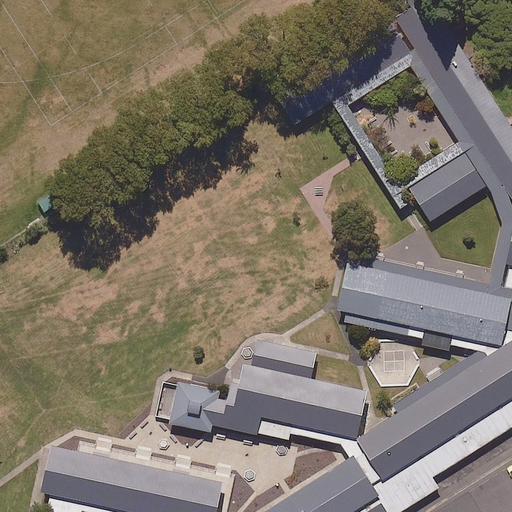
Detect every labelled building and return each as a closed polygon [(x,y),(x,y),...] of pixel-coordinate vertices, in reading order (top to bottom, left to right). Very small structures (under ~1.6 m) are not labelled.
[(511,131),(429,0),(419,0),(393,16),(511,205),(511,131)] [(255,146),(408,50),(387,17),(181,147),(188,158),(201,180),(255,146)] [(330,104),(296,126),(374,248),(409,227),(330,104)] [(484,186),(463,153),(408,188),(429,221),(484,186)] [(511,224),(503,264),(507,266),(503,286),(511,288),(511,224)] [(505,302),(344,264),(334,306),(495,344),(505,302)] [(175,382),(167,424),(210,433),(211,428),(258,437),(261,421),(357,440),(367,388),(310,377),(315,352),(272,343),(254,340),(249,366),(240,364),(236,384),(228,383),(224,403),(211,400),(213,389),(175,382)] [(398,511),(436,488),(430,479),(510,428),(511,431),(511,340),(357,440),(350,441),(355,450),(256,511),(398,511)] [(109,453),(51,441),(40,487),(154,511),(214,511),(222,477),(109,453)] [(235,465),(232,467),(232,470),(234,472),(236,474),(239,476),(241,478),(244,479),(247,480),(250,481),(253,481),(256,481),(259,481),(262,481),(265,480),(268,479),(270,478),(273,477),(271,474),(269,472),(267,470),(264,468),(262,466),(259,465),(256,464),(253,463),(250,463),(247,462),(244,463),(240,463),(237,464),(235,465)]
